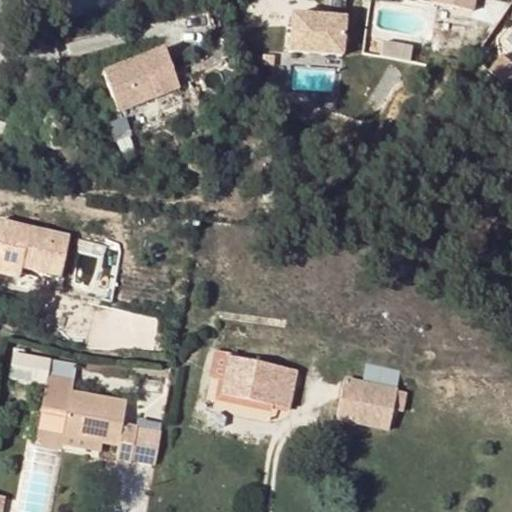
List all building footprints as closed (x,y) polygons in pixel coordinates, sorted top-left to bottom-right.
[(472,9),(474,0),(433,0),(433,2),(472,9)] [(290,9),(289,52),(345,53),(346,10),(290,9)] [(417,45),(387,41),(385,57),(415,61),(417,45)] [(102,74),(117,114),(181,91),(165,51),(102,74)] [(511,67),(498,57),(486,72),(511,93),(511,67)] [(0,224),(0,264),(21,268),(62,277),(69,239),(0,224)] [(21,268),(0,264),(0,275),(18,279),(21,268)] [(228,373),(231,358),(231,355),(217,352),(213,370),(228,373)] [(47,377),(50,360),(13,354),(9,379),(45,386),(47,377)] [(296,372),(231,358),(228,373),(223,396),(289,409),(296,372)] [(365,378),(398,383),(401,368),(367,363),(365,378)] [(72,381),(47,377),(45,386),(40,414),(65,418),(63,436),(102,442),(119,445),(116,462),(130,464),(137,427),(123,424),(127,402),(71,393),(72,381)] [(345,380),(337,420),(388,431),(396,391),(345,380)] [(62,442),(61,445),(100,452),(102,442),(63,436),(62,442)] [(61,445),(62,442),(36,438),(34,447),(60,451),(61,445)] [(33,456),(25,480),(49,488),(57,464),(33,456)]
